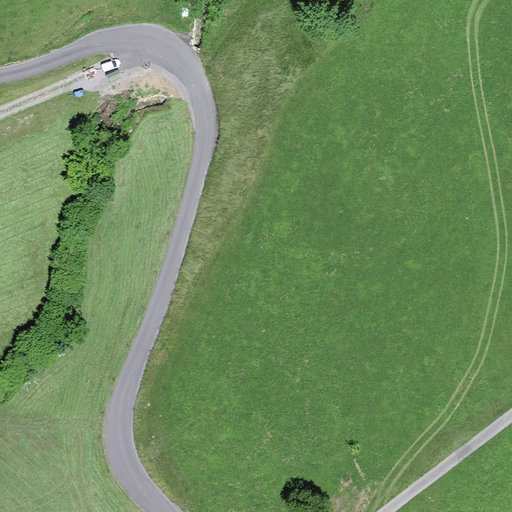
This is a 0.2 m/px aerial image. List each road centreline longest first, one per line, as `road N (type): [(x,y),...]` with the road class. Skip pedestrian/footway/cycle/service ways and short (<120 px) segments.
road 1 (residential): [(163,511),(136,487),(119,455),(116,422),(183,226),(207,123),(195,78),(155,42),(87,47),(0,77)]
road 2 (track): [(0,116),(155,42)]
road 3 (residential): [(386,511),(511,411)]
